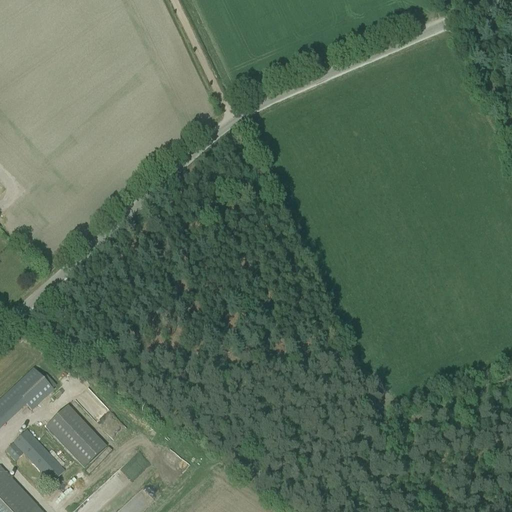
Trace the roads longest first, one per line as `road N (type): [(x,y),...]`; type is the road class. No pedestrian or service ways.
road 1 (unclassified): [(0,332),(242,113),(501,0)]
road 2 (track): [(173,0),(230,122)]
